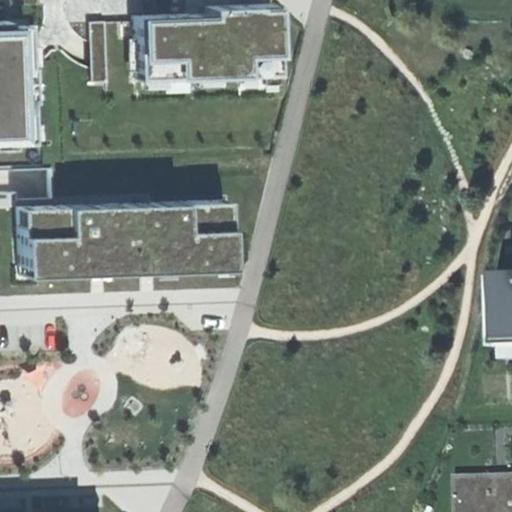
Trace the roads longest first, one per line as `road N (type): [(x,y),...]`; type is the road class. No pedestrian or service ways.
road 1 (residential): [(251,300),(0,311)]
road 2 (residential): [(0,474),(191,474)]
